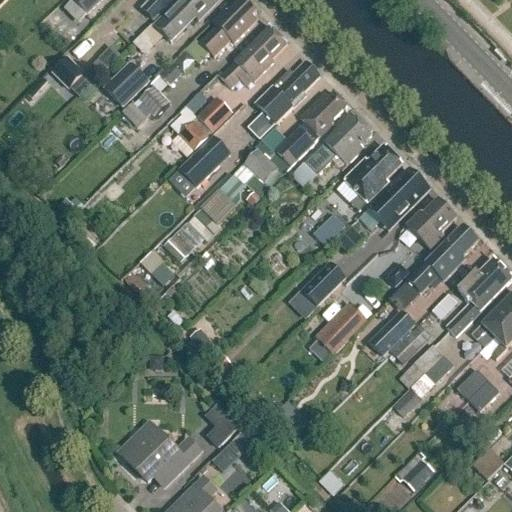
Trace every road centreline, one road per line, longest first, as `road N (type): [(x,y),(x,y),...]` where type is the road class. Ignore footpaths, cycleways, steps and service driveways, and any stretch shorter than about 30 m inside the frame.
road 1 (residential): [(511,262),(255,0)]
road 2 (tertiary): [(511,92),(420,0)]
